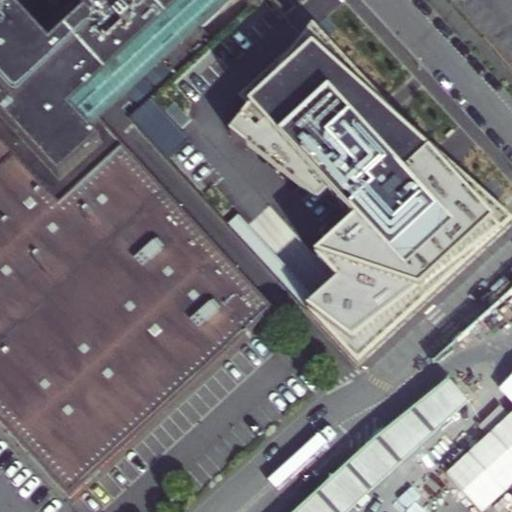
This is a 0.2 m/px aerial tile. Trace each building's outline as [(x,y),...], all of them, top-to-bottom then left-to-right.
[(52,69),(126,0),(0,0),(0,410),(38,453),(74,489),(277,310),(99,119),(52,69)] [(99,119),(203,26),(178,0),(126,0),(52,69),(99,119)] [(178,0),(203,26),(231,0),(178,0)] [(314,258),(343,288),(313,315),(359,365),(413,315),(484,249),(511,223),(447,163),(440,157),(396,113),(315,33),(234,136),(327,209),(347,227),(314,258)] [(511,441),(455,380),(419,403),(445,432),(511,504),(511,441)] [(355,511),(445,432),(419,403),(294,511),(355,511)] [(511,511),(511,504),(445,432),(355,511),(511,511)]
